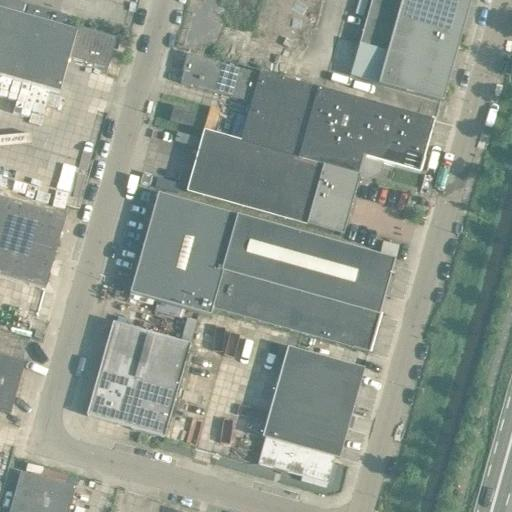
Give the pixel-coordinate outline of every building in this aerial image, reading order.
[(214,0),(204,36),(303,64),(321,0),(214,0)] [(371,0),(359,43),(359,44),(390,53),(381,85),(439,101),(440,100),(439,100),(466,0),(371,0)] [(0,78),(59,95),(69,59),(107,70),(116,39),(77,28),(76,32),(0,10),(0,78)] [(180,83),(213,92),(250,103),(258,74),(215,62),(215,63),(195,58),(195,57),(189,55),(186,66),(185,66),(180,83)] [(186,192),(340,235),(358,172),(367,175),(375,170),(378,161),(418,172),(433,120),(260,72),(240,141),(203,131),(186,192)] [(170,120),(192,127),(196,112),(174,106),(170,120)] [(160,193),(179,195),(180,180),(162,178),(160,193)] [(210,316),(212,309),(368,353),(379,313),(394,260),(344,245),(157,193),(129,294),(210,316)] [(0,276),(45,289),(66,215),(0,197),(0,276)] [(86,416),(164,438),(190,344),(112,322),(86,416)] [(265,438),(258,464),(327,483),(333,461),(330,460),(331,456),(338,458),(363,369),(287,348),(262,437),(265,438)] [(0,412),(10,415),(25,362),(0,354),(0,412)] [(10,511),(66,511),(74,488),(21,474),(10,511)]
